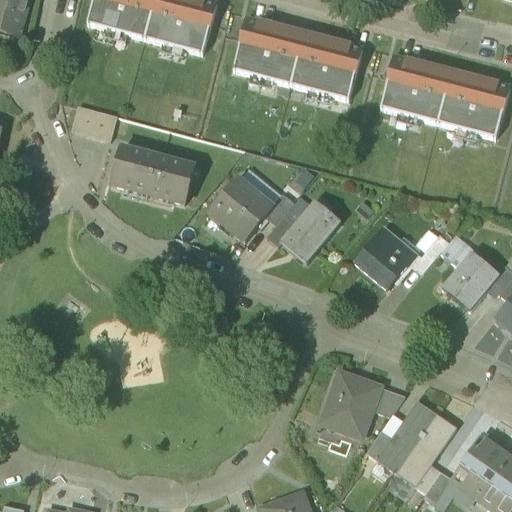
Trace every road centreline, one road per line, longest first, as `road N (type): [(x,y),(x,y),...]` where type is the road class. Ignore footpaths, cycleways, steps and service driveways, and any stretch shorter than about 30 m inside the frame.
road 1 (residential): [(5,464),(97,481),(132,498),(207,494),(259,461),(276,438),(325,328)]
road 2 (residential): [(71,197),(142,253),(325,328)]
road 3 (residential): [(292,0),(511,43)]
road 4 (residential): [(325,328),(511,394)]
